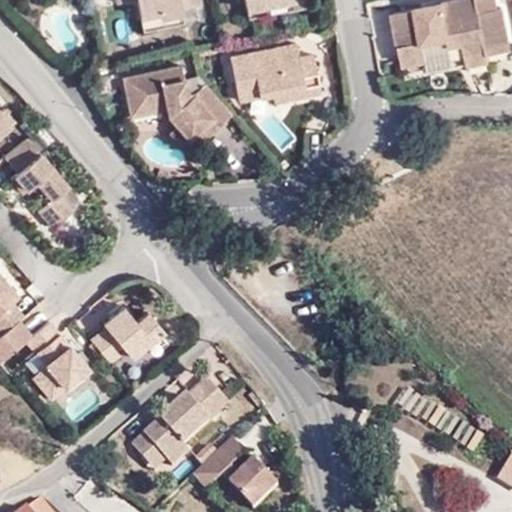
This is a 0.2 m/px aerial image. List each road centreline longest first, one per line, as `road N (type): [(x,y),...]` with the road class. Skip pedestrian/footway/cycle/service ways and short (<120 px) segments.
road 1 (residential): [(223,322),(47,477),(0,504)]
road 2 (residential): [(223,322),(304,395),(323,446),(331,511)]
road 3 (residential): [(0,41),(142,208)]
road 4 (residential): [(159,232),(68,298),(0,219)]
road 5 (unclassified): [(364,127),(511,105)]
road 6 (residential): [(286,194),(142,208)]
road 7 (residential): [(352,0),(365,67),(364,127)]
road 8 (residential): [(178,260),(286,194)]
